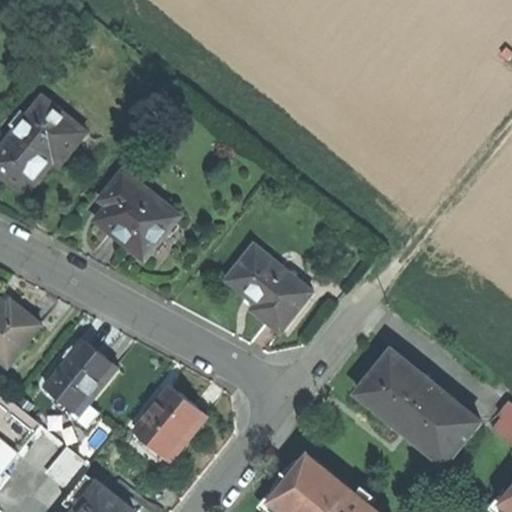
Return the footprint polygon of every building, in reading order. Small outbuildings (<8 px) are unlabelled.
[(88,133),(45,98),(30,117),(23,112),(12,126),(18,132),(0,154),(0,173),(8,180),(28,196),(57,162),(62,166),(88,133)] [(183,218),(128,172),(104,201),(111,206),(100,220),(122,238),(148,260),(183,218)] [(315,294),(258,247),(230,281),(249,296),(260,305),(256,311),(283,333),(315,294)] [(10,307),(0,299),(0,358),(11,367),(44,326),(28,313),(14,302),(10,307)] [(91,404),(120,368),(102,354),(87,342),(49,389),(82,416),(91,404)] [(378,375),(361,396),(400,427),(402,426),(411,433),(410,435),(449,467),(483,424),(455,401),(457,398),(427,374),(425,376),(396,353),(378,375)] [(192,403),(175,389),(139,433),(174,462),(178,457),(210,417),(192,403)] [(44,426),(3,393),(0,396),(0,433),(23,452),(44,426)] [(494,431),(511,445),(511,403),(511,402),(501,415),(504,418),(494,431)] [(102,413),(91,404),(82,416),(93,425),(102,413)] [(0,480),(23,452),(0,433),(0,480)] [(174,462),(139,433),(127,447),(167,479),(182,461),(178,457),(174,462)] [(72,491),(92,465),(69,447),(49,473),(72,491)] [(381,511),(313,456),(273,505),(281,511),(381,511)] [(134,511),(91,477),(68,506),(75,511),(134,511)]
